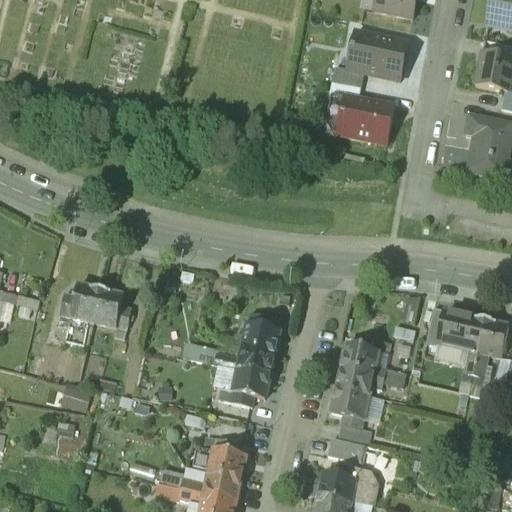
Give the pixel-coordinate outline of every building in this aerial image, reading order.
[(359,0),(357,9),(374,13),(376,0),(359,0)] [(416,0),(376,0),(374,13),(373,19),(412,27),(416,0)] [(511,0),(493,0),(488,28),(511,32),(511,0)] [(407,51),(356,40),(348,78),(364,81),(399,88),(407,51)] [(511,73),(511,64),(482,59),(476,94),(505,99),(504,106),(511,107),(511,88),(509,88),(511,73)] [(333,90),(361,95),(364,81),(348,78),(336,75),(333,90)] [(330,104),(332,104),(345,107),(345,106),(358,108),(361,95),(333,90),(330,104)] [(358,108),(345,106),(345,107),(332,104),(329,119),(342,122),(338,142),(386,152),(393,115),(358,108)] [(511,107),(504,106),(502,117),(511,118),(511,107)] [(342,122),(329,119),(325,140),(338,142),(342,122)] [(511,142),(511,130),(470,123),(467,140),(475,141),(469,177),(504,184),(511,142)] [(75,298),(64,296),(59,317),(60,317),(70,320),(93,325),(100,292),(90,290),(77,288),(75,298)] [(110,295),(100,292),(93,325),(115,330),(126,332),(131,311),(120,309),(122,298),(110,295)] [(17,299),(5,296),(3,304),(15,307),(17,299)] [(218,303),(209,301),(207,313),(216,314),(218,303)] [(12,308),(0,304),(0,317),(9,319),(12,308)] [(433,314),(426,347),(437,350),(444,316),(433,314)] [(444,316),(437,350),(454,353),(461,320),(444,316)] [(271,323),(249,318),(242,352),(274,359),(279,336),(268,334),(271,323)] [(476,323),(461,320),(454,353),(467,356),(478,359),(485,327),(476,325),(476,323)] [(507,332),(485,327),(478,359),(487,361),(500,363),(507,332)] [(126,332),(115,330),(113,339),(124,341),(126,332)] [(381,346),(360,342),(358,353),(378,357),(381,346)] [(358,353),(346,350),(341,373),(374,380),(375,371),(378,357),(358,353)] [(274,359),(242,352),(240,364),(238,374),(270,381),(274,359)] [(467,356),(454,353),(448,381),(461,384),(463,379),(467,356)] [(217,359),(203,356),(201,366),(214,369),(217,359)] [(478,359),(467,356),(463,379),(473,382),(478,359)] [(240,364),(217,359),(214,369),(214,370),(237,375),(238,374),(240,364)] [(487,361),(478,359),(473,382),(482,384),(487,361)] [(386,374),(375,371),(374,380),(371,392),(381,395),(386,374)] [(374,380),(341,373),(337,395),(369,402),(371,392),(374,380)] [(270,381),(238,374),(237,375),(233,397),(230,406),(230,407),(252,412),(254,401),(265,403),(270,381)] [(63,405),(90,412),(96,392),(69,384),(63,405)] [(233,397),(223,394),(221,404),(230,406),(233,397)] [(369,402),(337,395),(332,418),(343,420),(363,424),(369,402)] [(363,424),(343,420),(340,431),(361,435),(361,434),(363,424)] [(74,427),(56,426),(56,439),(73,440),(74,427)] [(361,435),(340,431),(337,445),(366,451),(368,451),(371,436),(361,434),(361,435)] [(216,445),(207,443),(204,453),(214,455),(216,445)] [(237,449),(216,444),(216,445),(214,455),(209,477),(241,485),(246,462),(235,460),(237,449)] [(337,445),(332,444),(328,462),(362,469),(366,451),(337,445)] [(358,475),(337,470),(334,481),(324,479),(319,502),(351,509),(351,507),(358,475)] [(174,478),(162,475),(159,489),(181,493),(183,484),(177,483),(174,478)] [(369,477),(358,475),(351,507),(372,511),(373,511),(377,491),(369,477)] [(241,485),(209,477),(206,489),(204,499),(236,506),(241,485)] [(206,489),(183,483),(183,484),(181,493),(204,499),(206,489)] [(181,493),(159,489),(157,498),(179,503),(181,493)] [(204,499),(181,493),(179,503),(179,504),(202,509),(204,499)] [(234,511),(236,506),(204,499),(202,509),(201,511),(234,511)] [(349,511),(351,509),(319,502),(316,511),(349,511)]
